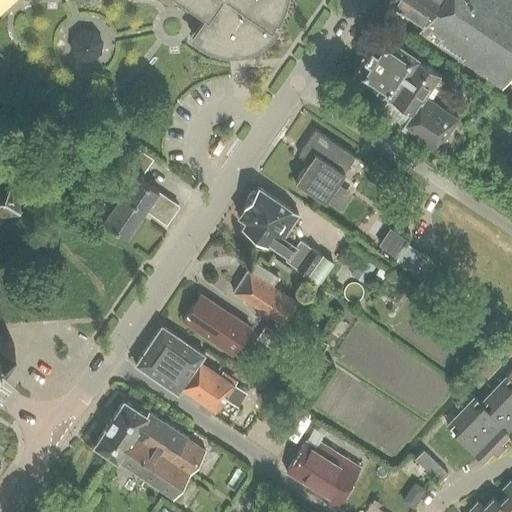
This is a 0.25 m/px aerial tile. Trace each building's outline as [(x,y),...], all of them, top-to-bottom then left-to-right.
[(181,0),(206,17),(191,37),(196,41),(200,43),(202,45),(206,47),(209,48),(213,50),(216,51),(221,52),(226,53),(230,53),(235,53),(239,53),(243,52),(248,50),(252,49),(255,47),(259,45),(263,42),(266,40),(269,37),(272,34),(275,30),(271,27),(280,9),(283,0),(181,0)] [(502,88),(511,73),(511,0),(391,0),(389,3),(423,26),(419,32),(502,88)] [(435,152),(457,119),(424,96),(439,74),(417,59),(418,58),(382,34),(371,50),(370,49),(363,59),(364,60),(354,75),(389,99),(390,98),(412,113),(401,128),(435,152)] [(324,201),(354,157),(315,130),(299,155),(308,161),(295,181),(324,201)] [(112,208),(103,221),(126,237),(145,210),(166,224),(179,206),(157,191),(158,190),(139,178),(152,159),(134,147),(111,181),(124,190),(112,208)] [(20,207),(22,204),(17,201),(13,166),(18,162),(15,159),(11,162),(0,163),(0,204),(15,203),(20,207)] [(247,203),(239,215),(246,220),(242,225),(254,234),(256,238),(263,244),(269,243),(289,256),(286,260),(308,276),(322,256),(300,240),(296,246),(281,235),(297,212),(291,209),(291,208),(259,186),(256,189),(251,190),(246,197),(247,203)] [(388,229),(378,244),(393,254),(404,239),(388,229)] [(405,243),(394,260),(404,266),(415,250),(405,243)] [(361,257),(356,266),(369,274),(374,266),(361,257)] [(296,302),(272,286),(279,276),(254,260),(232,291),(238,295),(239,294),(282,323),(296,302)] [(380,268),(374,277),(381,282),(387,273),(380,268)] [(456,291),(451,298),(459,304),(464,296),(456,291)] [(232,353),(250,326),(201,293),(183,320),(232,353)] [(423,297),(420,302),(459,330),(462,326),(423,297)] [(204,354),(162,326),(136,364),(177,392),(181,387),(217,411),(235,384),(208,366),(204,372),(196,366),(204,354)] [(285,357),(293,345),(265,327),(258,338),(285,357)] [(0,364),(13,347),(0,337),(0,364)] [(511,367),(505,374),(507,376),(481,403),(474,396),(446,425),(481,459),(491,449),(496,454),(504,446),(498,440),(507,430),(511,434),(511,367)] [(174,498),(205,451),(148,412),(146,416),(123,400),(93,445),(117,461),(118,460),(174,498)] [(307,483),(305,487),(335,506),(358,468),(319,444),(317,448),(306,442),(288,471),(307,483)] [(438,482),(446,473),(422,449),(414,458),(438,482)] [(511,511),(511,482),(509,480),(502,488),(508,494),(499,503),(492,496),(482,507),(476,501),(469,509),(471,511),(511,511)]
